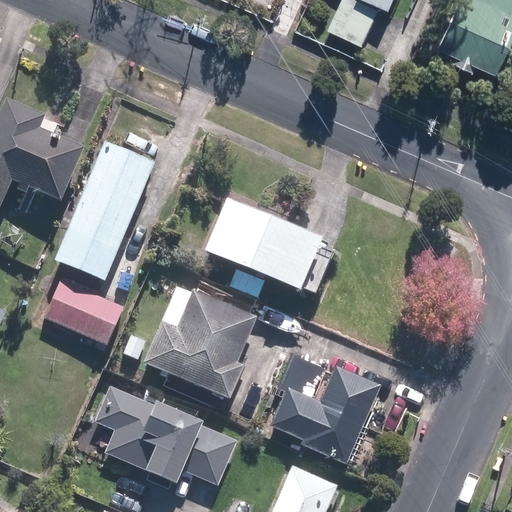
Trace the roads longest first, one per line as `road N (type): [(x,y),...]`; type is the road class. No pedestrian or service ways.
road 1 (tertiary): [(511,197),(63,0)]
road 2 (tertiary): [(511,317),(428,511)]
